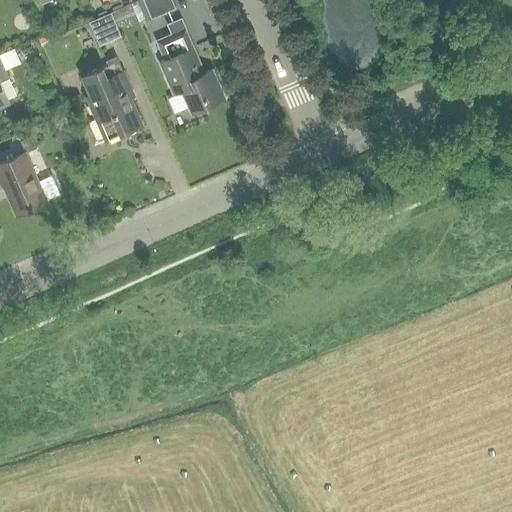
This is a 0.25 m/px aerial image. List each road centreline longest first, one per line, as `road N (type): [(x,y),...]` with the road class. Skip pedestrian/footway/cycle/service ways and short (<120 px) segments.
road 1 (tertiary): [(325,155),(0,300)]
road 2 (tertiary): [(511,86),(426,111),(325,155)]
road 3 (residential): [(325,155),(257,0)]
